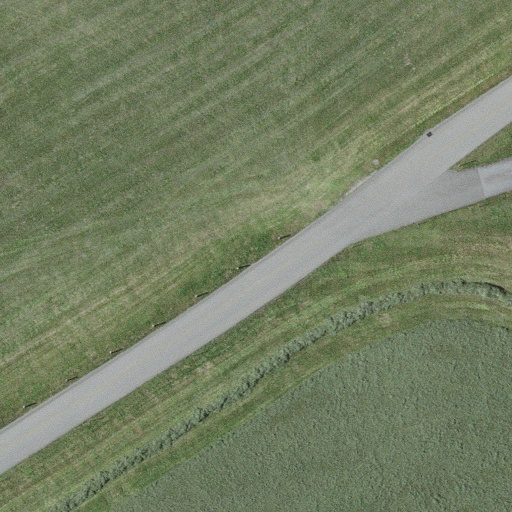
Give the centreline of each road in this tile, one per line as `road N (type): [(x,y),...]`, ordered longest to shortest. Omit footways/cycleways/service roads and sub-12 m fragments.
road 1 (unclassified): [(0,468),(511,109)]
road 2 (track): [(511,176),(376,204)]
